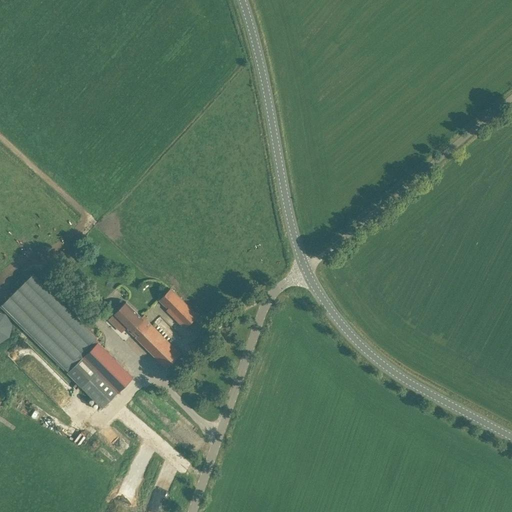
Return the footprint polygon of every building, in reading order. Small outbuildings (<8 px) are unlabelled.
[(68,374),(66,375),(101,411),(133,379),(95,341),(96,340),(32,275),(0,306),(0,308),(4,313),(6,313),(9,317),(63,372),(65,371),(68,374)] [(159,300),(186,327),(198,316),(171,288),(159,300)] [(127,301),(113,315),(167,368),(181,354),(146,319),(148,319),(147,318),(144,314),(142,316),(127,301)] [(0,342),(10,336),(13,324),(5,314),(0,312),(0,342)] [(122,424),(126,427),(133,418),(126,413),(123,417),(125,419),(122,424)]
